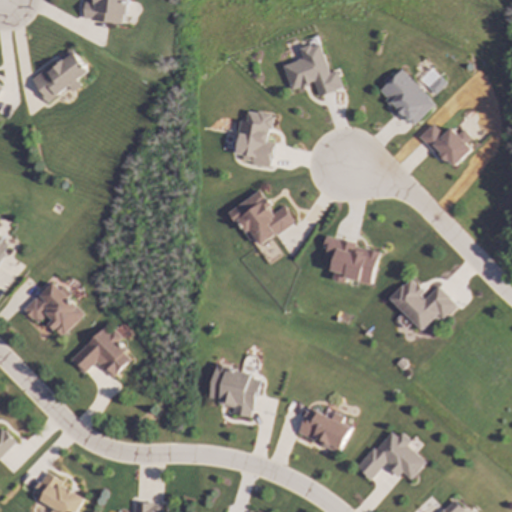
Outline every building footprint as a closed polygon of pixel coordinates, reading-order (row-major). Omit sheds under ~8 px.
[(129,0),(93,0),(94,2),(85,1),(84,21),(122,24),(123,15),(128,16),(129,0)] [(284,65),(292,91),(315,84),(319,97),(344,89),(338,70),(330,73),(320,43),(300,49),(303,60),(284,65)] [(31,79),(48,104),(79,83),(77,81),(89,73),(74,51),(31,79)] [(411,127),(435,105),(403,70),(379,92),(411,127)] [(271,166),(275,142),(270,141),(275,115),(249,111),(247,122),(243,121),(236,159),(271,166)] [(444,135),(433,124),(419,138),(434,154),(437,151),(453,168),(472,150),(465,144),(471,138),(463,129),(457,135),(451,128),(444,135)] [(232,211),(257,249),(296,224),(285,206),(276,212),(262,191),(232,211)] [(0,263),(8,247),(2,244),(6,235),(0,232),(0,263)] [(371,285),(380,252),(328,238),(324,254),(337,258),(331,279),(346,284),(347,279),(371,285)] [(389,299),(421,332),(439,315),(443,319),(457,306),(437,285),(427,295),(411,278),(389,299)] [(86,315),(55,283),(25,311),(38,325),(45,318),(63,336),(86,315)] [(112,379),(134,359),(118,342),(123,337),(116,330),(111,334),(106,329),(72,360),(85,374),(98,363),(112,379)] [(253,373),(216,366),(209,399),(220,401),(219,405),(234,408),(233,415),(252,419),(260,381),(252,379),(253,373)] [(298,434),(321,444),(320,445),(340,454),(352,428),(342,424),(345,417),(334,413),(331,419),(309,410),(298,434)] [(0,457),(16,442),(3,429),(0,431),(0,457)] [(427,463),(408,446),(410,444),(393,429),(357,469),(371,481),(385,466),(398,478),(402,473),(411,481),(427,463)] [(78,511),(85,498),(62,487),(65,482),(46,472),(36,493),(43,496),(40,501),(54,508),(51,511),(78,511)] [(463,511),(465,511),(455,500),(442,511),(463,511)] [(161,511),(162,504),(134,503),(134,511),(161,511)]
